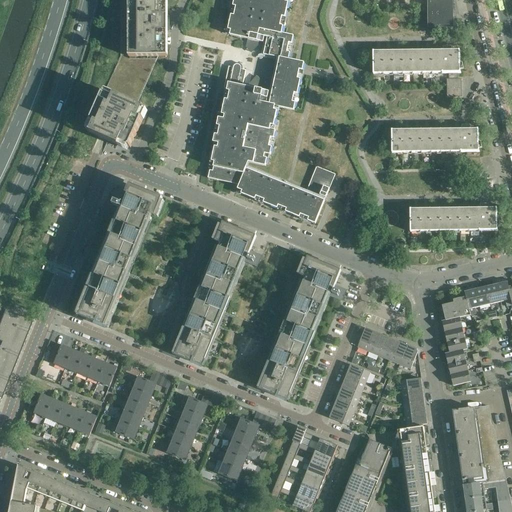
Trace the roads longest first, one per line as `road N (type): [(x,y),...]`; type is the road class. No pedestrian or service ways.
road 1 (residential): [(313,423),(46,317)]
road 2 (tertiary): [(375,269),(131,171)]
road 3 (primary): [(0,228),(58,100),(90,0)]
road 4 (residential): [(511,187),(467,0)]
road 5 (residential): [(131,171),(189,0)]
road 6 (primary): [(59,0),(0,164)]
road 7 (residential): [(0,439),(160,506)]
road 8 (residential): [(313,423),(375,269)]
road 9 (tertiary): [(46,317),(110,165)]
road 10 (tertiary): [(0,435),(46,317)]
road 11 (residential): [(437,404),(420,283)]
